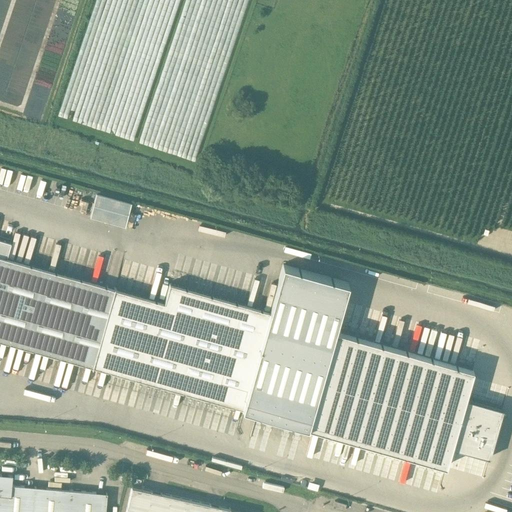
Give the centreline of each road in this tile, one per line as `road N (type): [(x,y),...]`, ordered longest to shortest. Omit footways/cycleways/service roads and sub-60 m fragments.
road 1 (unclassified): [(299,511),(288,500),(103,448),(0,436)]
road 2 (unknown): [(301,468),(422,511)]
road 3 (unknown): [(511,338),(459,301),(405,290)]
